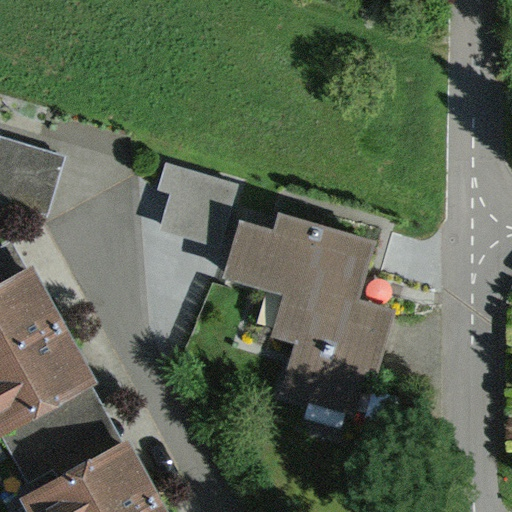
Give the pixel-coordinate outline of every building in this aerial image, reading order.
[(80,0),(0,0),(0,53),(58,72),(80,0)] [(67,149),(5,134),(0,152),(0,205),(50,218),(67,149)] [(162,228),(229,243),(245,176),(178,161),(162,228)] [(369,243),(253,216),(236,288),(294,302),(270,406),(379,432),(407,315),(355,303),(369,243)] [(0,283),(0,359),(65,326),(34,266),(0,283)] [(0,359),(0,436),(96,387),(65,326),(0,359)] [(19,496),(26,511),(143,511),(155,507),(125,445),(19,496)]
